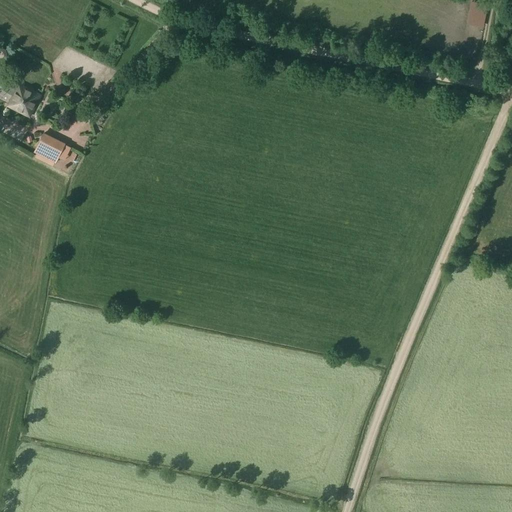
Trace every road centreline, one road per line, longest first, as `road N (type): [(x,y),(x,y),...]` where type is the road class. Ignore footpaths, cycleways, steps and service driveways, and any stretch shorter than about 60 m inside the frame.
road 1 (track): [(347,511),(378,414),(511,91)]
road 2 (track): [(511,91),(177,20),(138,0)]
